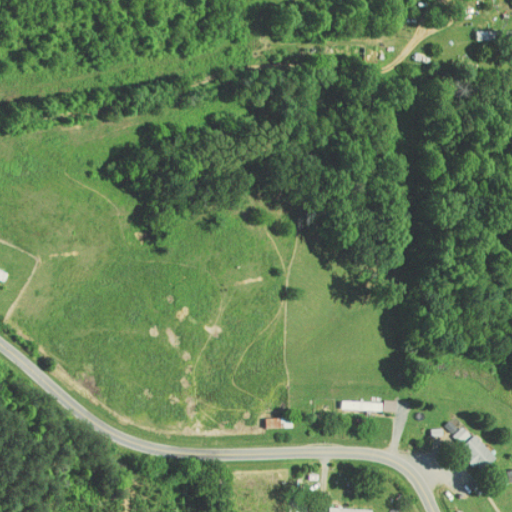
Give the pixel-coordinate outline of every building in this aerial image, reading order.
[(330,393),(329,402),(385,404),(385,395),(330,393)] [(450,437),(459,428),(450,420),(441,429),(450,437)] [(486,451),(463,427),(447,443),(469,467),(486,451)] [(511,472),(511,467),(510,460),(501,463),(504,474),(511,472)] [(317,510),(360,511),(361,502),(317,501),(317,510)]
